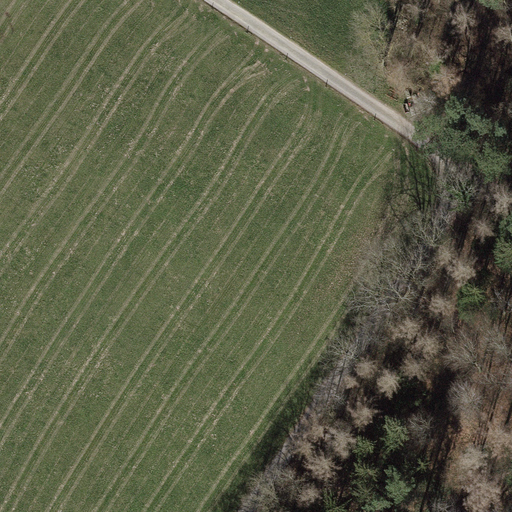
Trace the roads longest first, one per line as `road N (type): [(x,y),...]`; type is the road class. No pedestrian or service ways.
road 1 (track): [(242,511),(454,165)]
road 2 (track): [(213,0),(511,202)]
